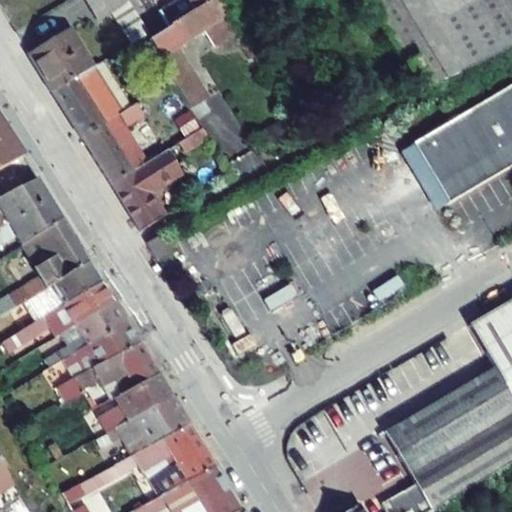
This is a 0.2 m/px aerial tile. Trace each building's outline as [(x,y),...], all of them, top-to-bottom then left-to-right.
[(131,45),(148,35),(125,0),(84,0),(97,21),(111,13),(131,45)] [(214,49),(238,34),(217,0),(213,0),(168,28),(148,41),(164,67),(163,68),(190,110),(204,101),(173,51),(203,32),(214,49)] [(213,0),(179,0),(159,13),(168,28),(213,0)] [(511,0),(362,0),(403,67),(416,59),(423,71),(433,85),(463,69),(463,70),(511,46),(511,0)] [(69,30),(30,54),(53,92),(92,68),(69,30)] [(403,67),(410,79),(423,71),(416,59),(403,67)] [(122,114),(129,110),(101,63),(93,68),(122,114)] [(122,114),(93,68),(92,68),(53,92),(81,139),(122,114)] [(511,91),(399,149),(433,215),(511,174),(511,91)] [(123,126),(152,108),(147,99),(129,110),(122,114),(81,139),(111,186),(153,161),(146,149),(140,153),(123,126)] [(149,149),(155,159),(167,152),(179,145),(202,131),(196,120),(149,149)] [(0,127),(0,170),(21,159),(0,127)] [(185,154),(208,140),(202,131),(179,145),(185,154)] [(139,233),(163,218),(147,193),(180,174),(167,152),(155,159),(153,161),(111,186),(139,233)] [(21,159),(0,170),(0,183),(7,195),(0,198),(0,227),(47,200),(35,180),(21,159)] [(0,246),(15,237),(22,248),(62,223),(47,200),(0,227),(0,246)] [(38,278),(0,301),(0,309),(4,315),(26,302),(88,264),(62,223),(22,248),(35,269),(33,270),(38,278)] [(162,235),(146,245),(156,262),(173,252),(162,235)] [(38,322),(101,284),(88,264),(26,302),(38,322)] [(113,304),(101,284),(38,322),(2,345),(7,354),(48,329),(55,339),(60,336),(113,304)] [(67,348),(37,366),(42,374),(61,362),(125,324),(113,304),(60,336),(67,348)] [(106,363),(139,346),(125,324),(61,362),(66,370),(76,364),(83,375),(105,363),(106,363)] [(443,367),(475,357),(469,338),(437,348),(443,367)] [(121,395),(158,375),(139,346),(106,363),(105,363),(83,375),(75,379),(81,392),(98,383),(102,389),(103,389),(114,383),(121,395)] [(75,379),(83,375),(76,364),(66,370),(73,379),(73,380),(75,379)] [(42,374),(37,366),(25,374),(29,382),(42,374)] [(98,439),(172,398),(158,375),(121,395),(117,397),(118,398),(114,400),(119,407),(100,417),(104,423),(92,429),(98,439)] [(73,380),(73,379),(57,388),(66,404),(83,394),(81,392),(75,379),(73,380)] [(121,395),(114,383),(103,389),(110,401),(117,397),(121,395)] [(120,439),(131,458),(189,426),(172,398),(98,439),(76,451),(81,461),(120,439)] [(86,400),(92,410),(97,408),(91,398),(86,400)] [(144,472),(159,498),(162,496),(215,468),(189,426),(131,458),(114,467),(118,475),(137,465),(142,474),(144,472)] [(0,488),(11,482),(0,464),(0,488)] [(67,504),(118,475),(114,467),(62,495),(67,504)] [(181,511),(241,511),(242,511),(215,468),(162,496),(170,511),(181,511)] [(413,511),(402,492),(380,505),(384,511),(361,511),(358,506),(348,511),(413,511)] [(157,511),(164,509),(158,499),(133,511),(157,511)]
